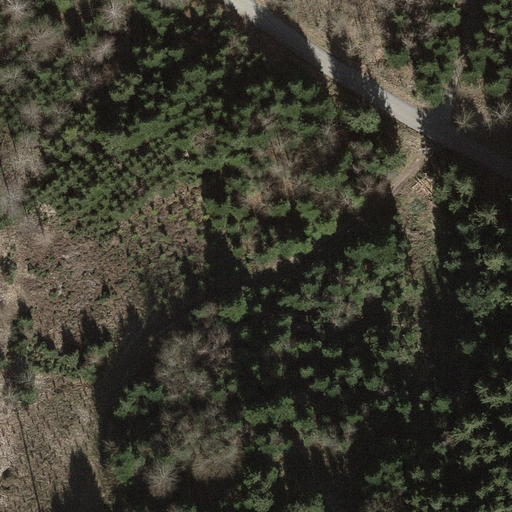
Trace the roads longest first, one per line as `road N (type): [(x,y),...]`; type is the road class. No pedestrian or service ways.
road 1 (track): [(481,0),(425,160),(402,195),(321,251),(203,285),(137,335),(117,369),(93,511)]
road 2 (track): [(237,0),(365,89),(511,170)]
